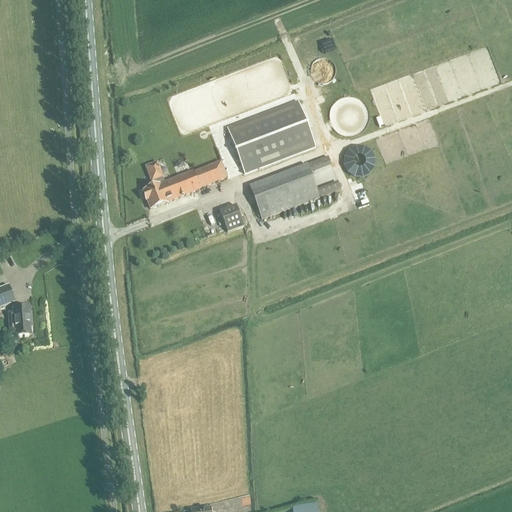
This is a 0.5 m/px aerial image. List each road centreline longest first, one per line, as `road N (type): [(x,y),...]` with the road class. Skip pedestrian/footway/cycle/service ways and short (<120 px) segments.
road 1 (primary): [(140,511),(86,0)]
road 2 (track): [(336,151),(511,83)]
